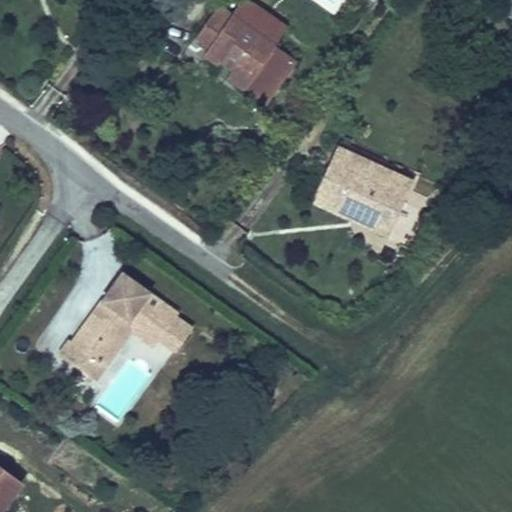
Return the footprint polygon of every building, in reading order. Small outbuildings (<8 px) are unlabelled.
[(275,47),(288,26),(249,0),(242,0),(235,11),(220,1),(192,43),(206,52),(202,57),(219,68),(221,65),(232,72),(226,80),(244,93),(245,91),(267,107),(299,62),(275,47)] [(511,0),(510,0),(503,11),(511,17),(511,0)] [(399,207),(411,181),(334,146),(311,197),(372,225),(384,200),(399,207)] [(372,225),(311,197),(307,205),(384,240),(399,207),(384,200),(372,225)] [(96,382),(106,369),(91,359),(103,342),(112,348),(129,323),(158,344),(175,356),(195,328),(178,316),(180,312),(123,272),(111,289),(115,292),(106,306),(101,302),(100,302),(71,342),(68,340),(57,355),(96,382)] [(111,289),(101,302),(106,306),(115,292),(111,289)] [(91,359),(106,369),(131,334),(152,350),(158,344),(129,323),(112,348),(103,342),(91,359)] [(0,511),(5,511),(25,486),(0,467),(0,511)]
